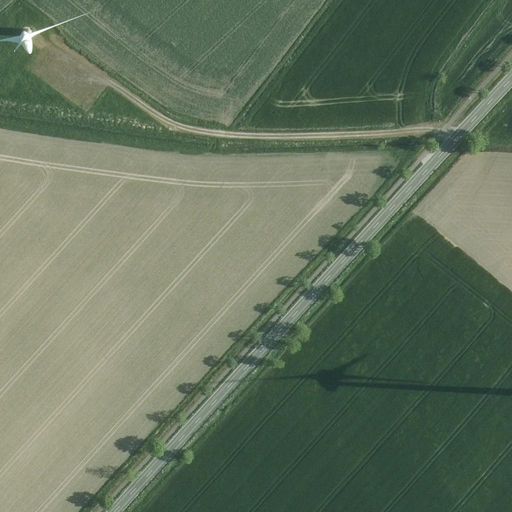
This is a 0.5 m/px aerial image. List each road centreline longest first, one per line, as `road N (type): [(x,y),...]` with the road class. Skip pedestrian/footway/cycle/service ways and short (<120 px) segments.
road 1 (secondary): [(114,511),(511,76)]
road 2 (track): [(46,38),(175,121),(263,141),(469,120)]
